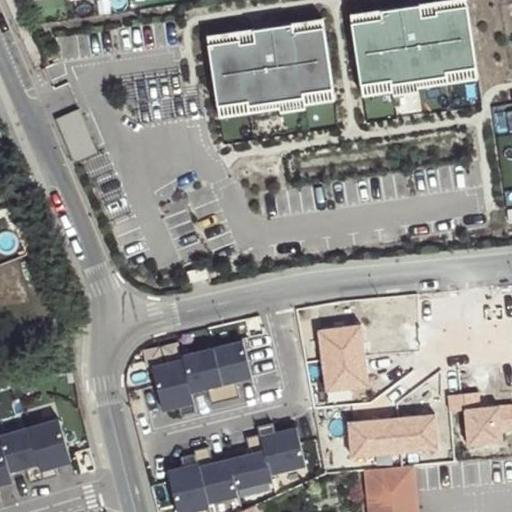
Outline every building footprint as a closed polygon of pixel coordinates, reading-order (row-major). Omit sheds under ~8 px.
[(467,4),(466,0),(437,0),(420,2),(421,10),(467,4)] [(474,58),(467,4),(421,10),(420,2),(396,5),(397,13),(351,19),(358,73),(389,69),(389,73),(444,66),(444,62),(474,58)] [(397,13),(396,5),(350,11),(351,19),(397,13)] [(322,15),(277,21),(278,29),(323,23),(322,15)] [(330,77),(323,23),(278,29),(277,21),(253,24),(254,32),(208,38),(215,92),(245,88),(246,92),(301,85),(300,81),(330,77)] [(254,32),(253,24),(207,30),(208,38),(254,32)] [(389,69),(358,73),(360,83),(420,75),(420,78),(445,75),(445,72),(475,68),(474,58),(444,62),(444,66),(389,73),(389,69)] [(63,63),(45,69),(50,83),(66,75),(63,63)] [(245,88),(215,92),(216,102),(277,94),(277,97),(302,94),(301,91),(332,87),(330,77),(300,81),(301,85),(246,92),(245,88)] [(99,153),(79,110),(56,120),(76,164),(99,153)] [(206,265),(187,272),(191,283),(210,277),(206,265)] [(360,325),(317,330),(321,361),(364,357),(360,325)] [(247,352),(216,359),(230,411),(245,408),(240,391),(256,387),(247,352)] [(364,357),(321,361),(325,392),(368,386),(364,357)] [(186,367),(187,371),(195,403),(211,399),(216,415),(230,411),(216,359),(186,367)] [(187,371),(156,379),(165,414),(182,410),(186,427),(201,423),(187,371)] [(500,433),(511,431),(511,405),(479,408),(478,393),(448,397),(449,412),(463,411),(466,446),(501,443),(500,433)] [(184,417),(182,410),(165,414),(167,422),(184,417)] [(434,415),(397,418),(400,452),(437,449),(434,415)] [(397,418),(347,422),(350,457),(400,452),(397,418)] [(58,419),(28,428),(44,479),(58,475),(53,458),(69,454),(58,419)] [(28,428),(0,436),(0,442),(1,446),(9,472),(25,467),(30,483),(44,479),(28,428)] [(264,438),(266,444),(276,484),(312,475),(304,445),(283,451),(278,434),(264,438)] [(302,438),(281,443),(283,451),(304,445),(302,438)] [(257,465),(235,470),(243,499),(279,490),(276,484),(266,444),(252,448),(257,465)] [(1,446),(0,446),(0,502),(1,502),(0,498),(0,484),(12,481),(9,472),(1,446)] [(53,458),(55,466),(71,461),(69,454),(53,458)] [(200,461),(201,465),(214,511),(221,511),(245,506),(243,499),(235,470),(219,474),(215,458),(200,461)] [(176,490),(182,511),(214,511),(201,465),(188,469),(192,486),(176,490)] [(362,498),(411,493),(408,466),(359,471),(362,498)] [(192,486),(190,478),(174,483),(176,490),(192,486)] [(412,511),(411,493),(362,498),(363,511),(412,511)]
